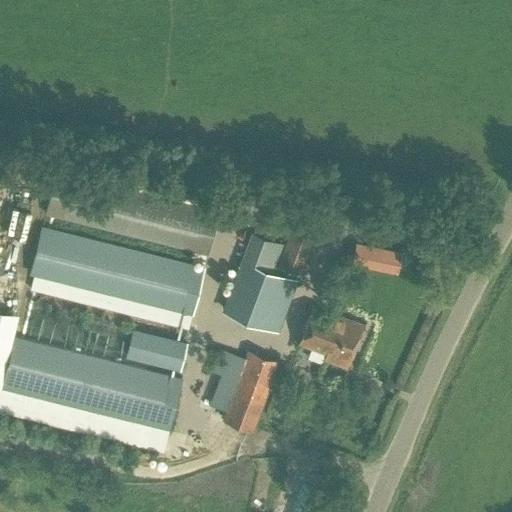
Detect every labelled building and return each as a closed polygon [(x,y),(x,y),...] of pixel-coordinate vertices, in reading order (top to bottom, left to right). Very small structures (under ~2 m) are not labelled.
[(59,158),(45,214),(208,254),(219,209),(203,205),(205,195),(59,158)] [(278,265),(300,274),(314,234),(293,225),(278,265)] [(30,274),(33,275),(30,289),(188,328),(203,268),(41,227),(30,274)] [(241,257),(273,270),(282,242),(251,230),(241,257)] [(355,242),(351,262),(397,272),(402,252),(355,242)] [(241,257),(222,310),(278,331),(297,280),(273,270),(241,257)] [(360,324),(313,306),(299,343),(327,353),(325,360),(344,367),(360,324)] [(186,342),(132,328),(125,356),(179,369),(186,342)] [(179,377),(15,335),(0,395),(0,410),(163,452),(168,430),(166,430),(179,377)] [(252,430),(278,361),(247,349),(243,356),(229,352),(223,372),(212,405),(225,410),(222,418),(252,430)]
